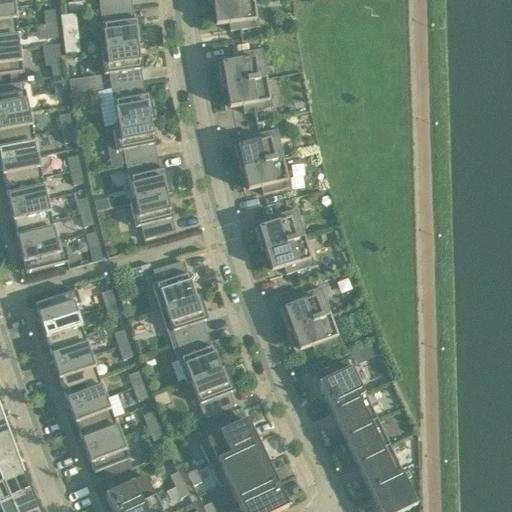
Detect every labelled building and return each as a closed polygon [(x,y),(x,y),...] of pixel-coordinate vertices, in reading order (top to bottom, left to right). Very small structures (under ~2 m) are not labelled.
[(0,0),(0,10),(14,9),(12,0),(0,0)] [(98,0),(100,13),(132,9),(131,0),(98,0)] [(255,0),(251,0),(212,5),(213,6),(215,28),(229,26),(230,33),(259,30),(258,23),(255,0)] [(0,32),(17,31),(14,9),(0,10),(0,32)] [(134,22),(132,9),(100,13),(105,50),(100,51),(101,52),(142,46),(139,21),(134,22)] [(46,27),(56,26),(54,12),(44,13),(46,27)] [(77,14),(63,15),(65,53),(79,52),(77,14)] [(58,40),(56,26),(46,27),(48,41),(58,40)] [(0,54),(19,52),(17,31),(0,32),(0,54)] [(142,48),(142,46),(101,52),(104,77),(109,76),(111,90),(143,85),(138,48),(142,48)] [(221,88),(267,80),(262,51),(233,56),(235,63),(218,66),(221,88)] [(0,77),(22,74),(19,52),(0,54),(0,77)] [(51,66),(53,79),(63,78),(61,64),(51,66)] [(72,91),(103,89),(102,76),(71,79),(72,91)] [(65,92),(63,78),(53,79),(55,93),(65,92)] [(272,110),(267,80),(221,88),(222,90),(225,89),(229,111),(242,108),(244,115),(272,110)] [(114,129),(155,121),(150,97),(145,97),(143,85),(111,90),(118,127),(113,128),(114,129)] [(0,97),(0,120),(29,116),(25,93),(0,97)] [(0,120),(0,143),(33,137),(29,116),(0,120)] [(62,131),(72,130),(69,116),(59,118),(62,131)] [(155,123),(155,121),(114,129),(118,154),(123,153),(126,167),(157,159),(150,123),(155,123)] [(74,143),(72,130),(62,131),(65,145),(74,143)] [(239,171),(284,160),(277,132),(249,139),(250,145),(233,149),(239,171)] [(37,158),(33,137),(0,143),(0,162),(0,165),(37,158)] [(37,158),(0,165),(5,188),(41,180),(37,158)] [(68,160),(70,174),(80,172),(77,158),(68,160)] [(130,204),(130,205),(171,195),(165,171),(160,172),(157,159),(126,167),(134,203),(130,204)] [(291,190),(284,160),(239,171),(239,173),(243,172),(248,193),(261,190),(262,197),(291,190)] [(83,185),(80,172),(70,174),(73,188),(83,185)] [(41,180),(5,188),(10,211),(46,202),(41,180)] [(171,197),(171,195),(130,205),(136,230),(141,229),(144,242),(175,234),(166,198),(171,197)] [(77,202),(80,216),(90,213),(87,200),(77,202)] [(93,203),(95,212),(108,209),(106,200),(93,203)] [(46,202),(10,211),(15,232),(51,223),(46,202)] [(261,253),(305,239),(297,211),(269,219),(271,226),(254,231),(261,253)] [(93,227),(90,213),(80,216),(83,229),(93,227)] [(51,223),(15,232),(21,253),(57,244),(51,223)] [(95,234),(85,237),(89,250),(99,248),(95,234)] [(305,239),(261,253),(261,254),(265,253),(271,274),(284,270),(286,277),(305,271),(303,264),(312,261),(305,239)] [(26,275),(68,264),(64,251),(59,252),(57,244),(21,253),(26,275)] [(152,288),(160,312),(200,298),(200,297),(195,299),(184,264),(153,273),(157,286),(152,288)] [(280,312),(287,333),(331,317),(321,289),(293,299),(296,306),(280,312)] [(106,308),(115,305),(111,292),(101,295),(106,308)] [(35,307),(42,328),(77,317),(75,309),(80,307),(76,294),(35,307)] [(165,311),(177,347),(207,336),(203,324),(208,322),(200,298),(160,312),(160,313),(165,311)] [(119,319),(115,305),(106,308),(110,322),(119,319)] [(152,315),(132,320),(136,337),(156,332),(152,315)] [(49,349),(84,338),(77,317),(42,328),(49,349)] [(342,345),(331,317),(287,333),(288,334),(291,333),(299,353),(312,348),(314,355),(342,345)] [(114,335),(119,349),(128,345),(124,332),(114,335)] [(186,385),(225,370),(225,369),(220,371),(207,336),(177,347),(181,360),(177,362),(186,385)] [(49,349),(55,370),(91,358),(84,338),(49,349)] [(381,355),(376,344),(363,350),(369,361),(381,355)] [(133,359),(128,345),(119,349),(123,362),(133,359)] [(55,370),(62,392),(97,379),(91,358),(55,370)] [(330,412),(363,396),(346,361),(313,377),(330,412)] [(234,394),(225,370),(186,385),(186,386),(191,385),(204,420),(234,408),(229,395),(234,394)] [(133,390),(141,388),(143,387),(138,374),(128,377),(133,390)] [(105,400),(97,379),(62,392),(71,414),(105,400)] [(143,387),(141,388),(133,390),(138,403),(148,400),(143,387)] [(167,396),(154,401),(158,412),(172,407),(167,396)] [(330,412),(342,438),(375,422),(363,396),(330,412)] [(113,420),(105,400),(71,414),(79,434),(113,420)] [(143,417),(148,430),(158,426),(153,413),(143,417)] [(2,418),(0,418),(0,440),(9,437),(2,418)] [(79,434),(86,454),(121,441),(113,420),(79,434)] [(209,467),(258,444),(247,422),(199,445),(209,467)] [(342,438),(355,464),(388,448),(375,422),(342,438)] [(212,425),(197,432),(201,439),(215,432),(212,425)] [(163,439),(158,426),(148,430),(154,443),(163,439)] [(0,462),(16,456),(9,437),(0,440),(0,462)] [(129,462),(121,441),(86,454),(94,475),(129,462)] [(220,489),(228,485),(227,484),(268,465),(258,444),(209,467),(220,489)] [(355,464),(367,490),(400,474),(388,448),(355,464)] [(0,484),(24,475),(16,456),(0,462),(0,484)] [(238,505),(278,486),(268,465),(227,484),(228,485),(238,505)] [(194,488),(201,484),(196,473),(188,477),(194,488)] [(170,478),(175,489),(183,485),(178,474),(170,478)] [(367,490),(377,510),(378,511),(406,511),(416,507),(400,474),(367,490)] [(0,507),(32,494),(24,475),(0,484),(0,507)] [(105,497),(111,511),(126,511),(155,499),(145,478),(105,497)] [(183,485),(175,489),(181,500),(188,496),(183,485)] [(281,511),(288,508),(278,486),(238,505),(240,511),(281,511)] [(39,511),(32,494),(0,507),(0,511),(39,511)] [(126,511),(161,511),(155,499),(126,511)]
